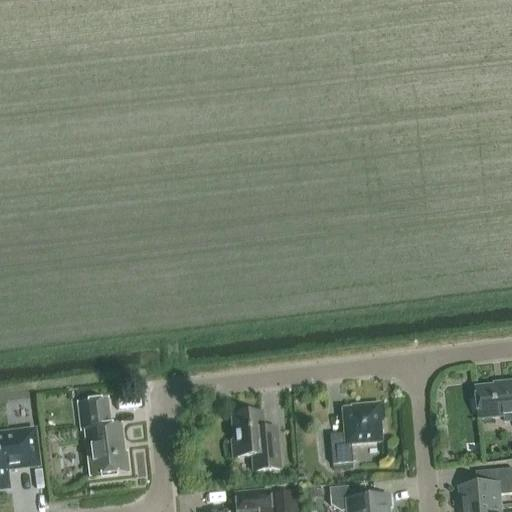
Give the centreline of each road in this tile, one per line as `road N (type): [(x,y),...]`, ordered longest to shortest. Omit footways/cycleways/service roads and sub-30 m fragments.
road 1 (residential): [(160,511),(155,413),(170,396),(411,364)]
road 2 (residential): [(423,511),(411,364)]
